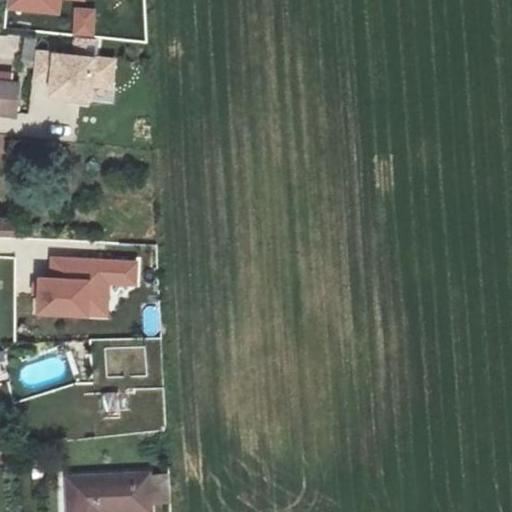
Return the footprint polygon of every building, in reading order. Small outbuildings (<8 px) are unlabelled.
[(60,12),(60,0),(8,0),(8,8),(60,12)] [(75,9),(74,35),(94,36),(95,10),(75,9)] [(114,60),(37,52),(34,81),(50,82),(48,98),(90,102),(92,87),(112,89),(114,60)] [(0,113),(9,114),(13,86),(0,84),(0,113)] [(0,219),(0,236),(15,237),(16,221),(0,219)] [(140,260),(54,257),(53,277),(38,277),(37,318),(113,321),(114,289),(139,290),(140,260)] [(143,307),(145,334),(160,333),(158,306),(143,307)] [(119,390),(101,394),(105,416),(123,413),(119,390)] [(70,477),(72,511),(124,511),(152,510),(150,473),(70,477)]
